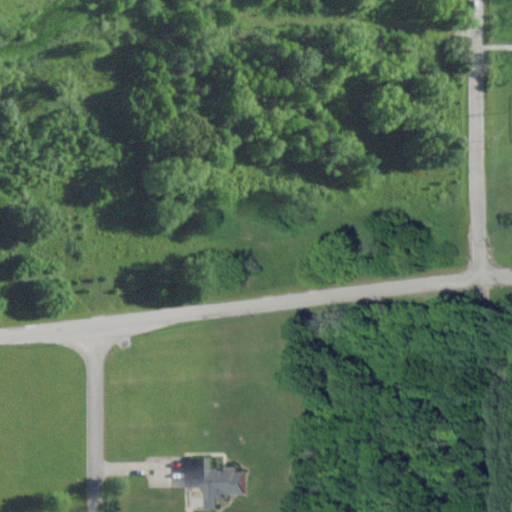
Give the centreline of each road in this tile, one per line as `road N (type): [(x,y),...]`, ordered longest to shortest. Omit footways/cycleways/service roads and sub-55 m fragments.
road 1 (residential): [(511,274),(0,333)]
road 2 (residential): [(477,0),(478,277)]
road 3 (residential): [(96,323),(96,511)]
